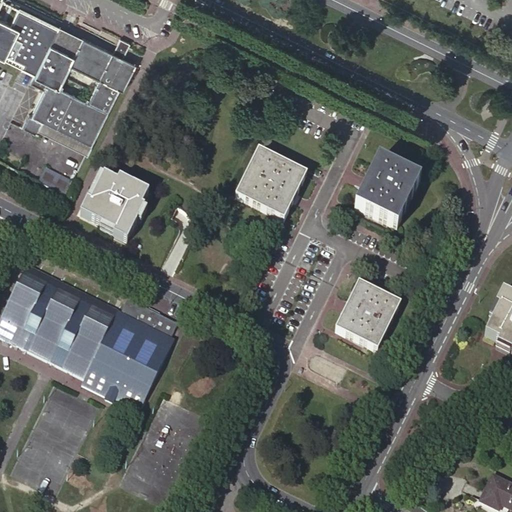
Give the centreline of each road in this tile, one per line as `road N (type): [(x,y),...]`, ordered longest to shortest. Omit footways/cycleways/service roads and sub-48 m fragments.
road 1 (residential): [(302,511),(254,488),(243,466),(242,449),(272,377),(273,359),(260,340),(0,213)]
road 2 (tertiary): [(489,235),(356,498)]
road 3 (tertiary): [(208,0),(451,121)]
road 4 (tertiary): [(511,87),(334,0)]
road 5 (unknown): [(273,359),(342,257),(342,246),(308,227)]
road 6 (unknown): [(308,227),(260,340)]
road 7 (tertiary): [(451,121),(476,171),(489,235)]
